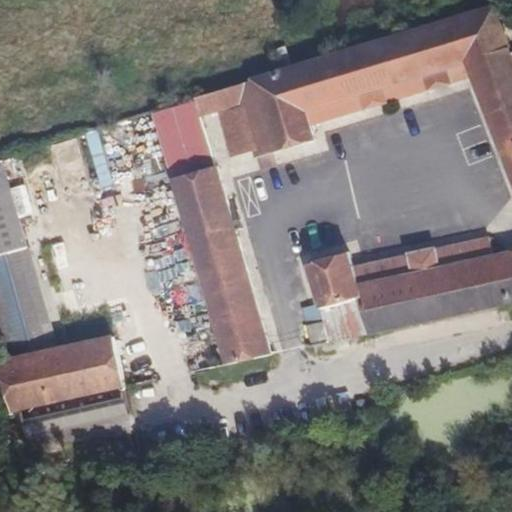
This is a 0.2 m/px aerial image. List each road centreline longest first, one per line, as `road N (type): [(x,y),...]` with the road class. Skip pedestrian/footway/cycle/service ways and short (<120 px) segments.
road 1 (residential): [(511,231),(407,183),(283,214),(275,245),(280,279),(315,390)]
road 2 (residential): [(315,390),(511,346)]
road 3 (residential): [(141,421),(315,390)]
